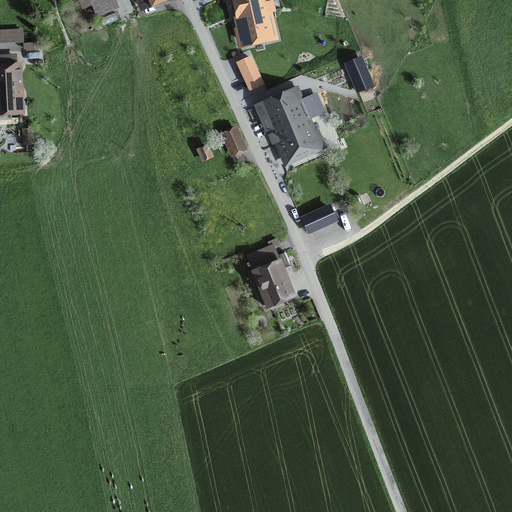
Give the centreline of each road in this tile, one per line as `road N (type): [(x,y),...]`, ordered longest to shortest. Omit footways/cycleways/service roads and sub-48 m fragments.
road 1 (unclassified): [(399,511),(308,264),(192,0)]
road 2 (track): [(308,264),(358,240),(511,125)]
